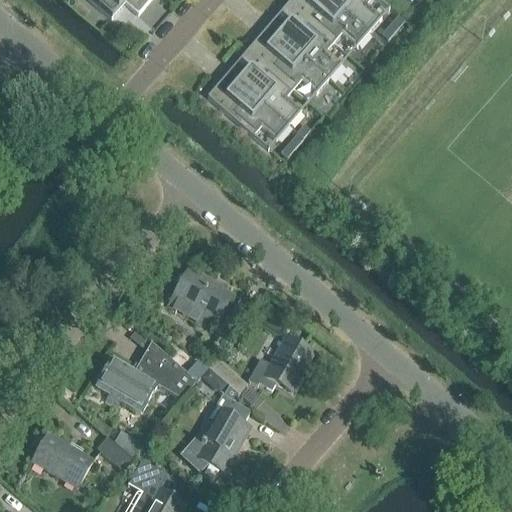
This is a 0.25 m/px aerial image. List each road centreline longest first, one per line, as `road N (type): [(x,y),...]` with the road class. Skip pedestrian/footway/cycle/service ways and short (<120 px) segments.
road 1 (residential): [(0,409),(190,180)]
road 2 (residential): [(373,349),(190,180)]
road 3 (residential): [(247,511),(373,349)]
road 4 (residential): [(511,476),(373,349)]
road 5 (residential): [(110,114),(208,0)]
road 6 (residential): [(110,114),(15,32)]
